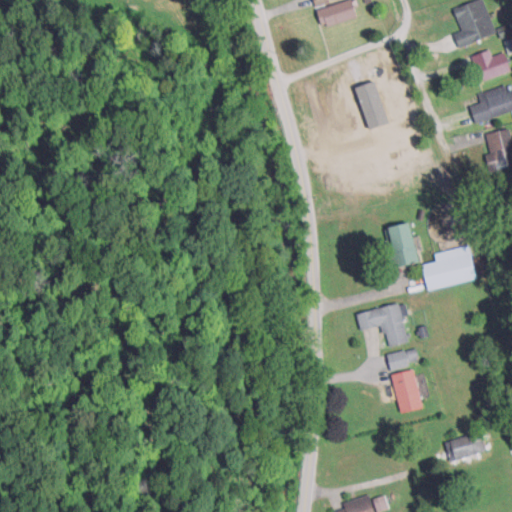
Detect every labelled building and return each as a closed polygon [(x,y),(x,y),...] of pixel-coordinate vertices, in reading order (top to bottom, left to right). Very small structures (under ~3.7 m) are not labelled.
[(313,0),(321,28),(357,18),(352,0),(350,0),(329,6),(327,0),(313,0)] [(483,0),(480,0),(453,10),(461,32),(454,35),(458,48),(495,35),(483,0)] [(492,57),(490,50),(471,56),(480,82),(510,72),(503,53),(492,57)] [(475,124),(511,111),(511,90),(508,92),(505,85),(477,95),(480,103),(469,107),(475,124)] [(493,168),(511,165),(511,142),(510,130),(489,132),(493,168)] [(418,261),(408,222),(385,228),(394,266),(418,261)] [(435,254),(436,262),(422,265),(426,288),(474,280),(468,248),(435,254)] [(356,313),(360,330),(383,325),(388,346),(409,342),(401,303),(356,313)] [(417,364),(415,350),(388,353),(389,367),(417,364)] [(401,414),(422,408),(412,369),(391,374),(401,414)] [(443,443),(450,463),(486,452),(479,431),(443,443)] [(378,511),(386,510),(383,497),(369,500),(368,496),(339,503),(341,510),(332,511),(378,511)]
